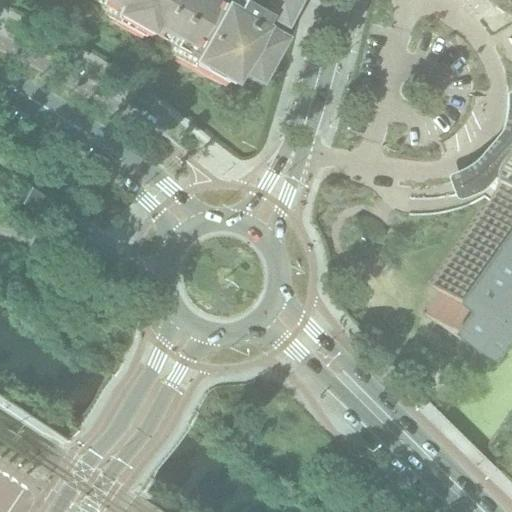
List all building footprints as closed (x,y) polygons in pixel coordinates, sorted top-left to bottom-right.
[(242,13),(218,0),(108,0),(103,10),(106,12),(104,15),(131,29),(133,26),(136,28),(137,25),(144,14),(153,19),(152,22),(170,32),(172,29),(181,34),(172,51),(175,53),(173,56),(205,73),(207,70),(210,72),(219,56),(228,61),(227,64),(245,74),(270,29),(242,13)] [(218,0),(242,13),(247,4),(271,17),(279,0),(218,0)] [(511,167),(430,284),(429,285),(440,293),(424,315),(425,315),(425,316),(455,338),(456,337),(457,338),(470,319),(481,327),(481,326),(485,326),(489,320),(489,317),(511,283),(511,167)] [(35,213),(45,197),(30,188),(19,203),(35,213)] [(67,213),(45,197),(35,213),(57,227),(67,213)]
